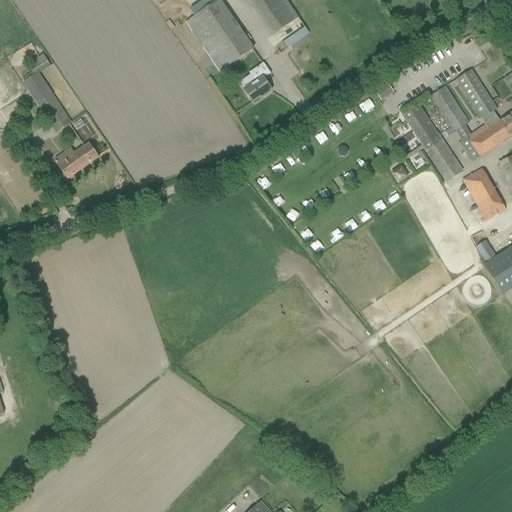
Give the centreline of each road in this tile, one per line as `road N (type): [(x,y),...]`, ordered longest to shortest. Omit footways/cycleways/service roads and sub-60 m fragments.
road 1 (unclassified): [(59,227),(245,160),(398,51),(502,5)]
road 2 (unclassified): [(376,511),(511,399)]
